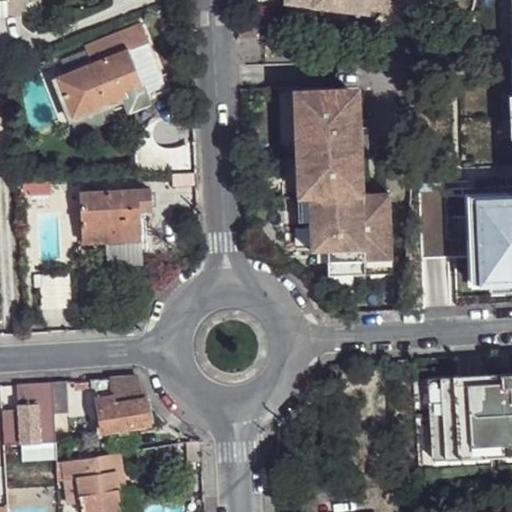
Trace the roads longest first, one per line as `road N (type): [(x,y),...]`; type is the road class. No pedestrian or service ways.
road 1 (unknown): [(215,52),(330,54),(506,142)]
road 2 (residential): [(229,284),(212,0)]
road 3 (residential): [(511,331),(293,343)]
road 4 (tertiary): [(0,361),(170,350)]
